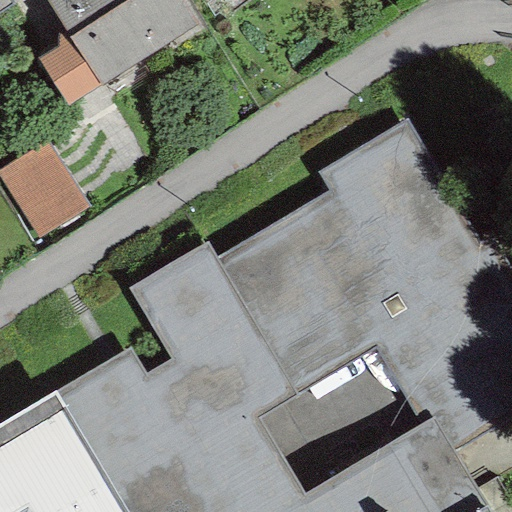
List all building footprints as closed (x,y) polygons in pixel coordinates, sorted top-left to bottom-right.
[(0,0),(0,12),(14,4),(11,0),(0,0)] [(49,0),(98,76),(191,17),(179,0),(49,0)] [(511,408),(511,281),(490,244),(478,251),(405,128),(326,175),(336,192),(214,265),(206,253),(141,292),(182,361),(141,385),(126,360),(69,397),(128,511),(482,511),(444,449),(511,408)] [(0,178),(38,238),(88,208),(47,143),(0,171),(0,178)] [(0,511),(128,511),(69,397),(0,436),(0,511)]
